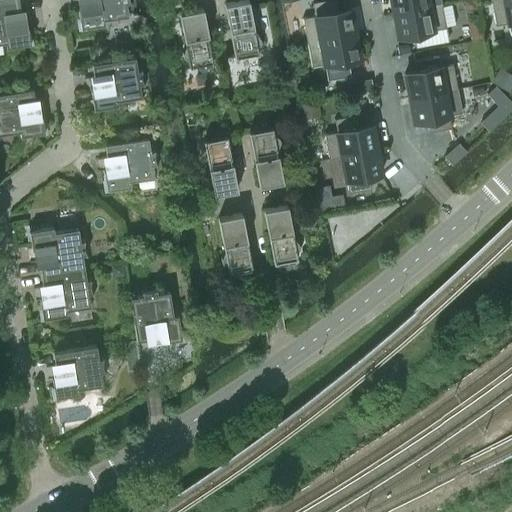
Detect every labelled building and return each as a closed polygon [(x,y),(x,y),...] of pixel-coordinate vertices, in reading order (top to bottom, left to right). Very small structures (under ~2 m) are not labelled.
[(22,24),(20,12),(17,0),(13,0),(0,2),(0,41),(5,41),(6,46),(30,42),(27,23),(22,24)] [(80,0),(82,7),(77,8),(80,27),(104,23),(103,18),(127,14),(125,1),(128,1),(129,2),(130,1),(129,0),(80,0)] [(234,57),(258,53),(256,44),(258,44),(259,43),(259,42),(260,41),(260,40),(260,39),(260,38),(259,37),(254,31),(247,0),(240,0),(224,3),(234,57)] [(324,0),(312,2),(315,15),(302,18),(307,42),(355,33),(350,8),(337,11),(335,0),(324,0)] [(440,0),(390,0),(393,12),(428,5),(428,4),(441,2),(440,0)] [(511,0),(493,0),(490,1),(495,25),(508,22),(510,35),(511,34),(511,0)] [(441,5),(441,3),(441,2),(428,4),(428,5),(393,12),(397,36),(414,33),(445,27),(446,27),(441,5)] [(451,3),(441,5),(446,27),(455,25),(451,3)] [(185,44),(182,51),(182,52),(182,53),(182,54),(182,55),(183,56),(184,57),(185,57),(186,58),(187,58),(189,66),(213,61),(202,7),(179,12),(185,44)] [(445,27),(414,33),(417,46),(448,40),(446,27),(445,27)] [(359,57),(355,33),(307,42),(311,66),(324,64),(359,57)] [(457,89),(452,64),(440,66),(438,55),(413,60),(415,70),(404,73),(409,97),(444,90),(444,91),(457,89)] [(91,62),(93,76),(95,88),(90,89),(93,108),(117,104),(116,99),(140,95),(138,82),(141,82),(141,83),(143,82),(141,79),(140,77),(140,76),(140,74),(140,73),(140,71),(140,69),(140,68),(139,67),(139,69),(136,69),(134,56),(91,62)] [(370,79),(352,82),(354,93),(372,89),(370,79)] [(36,113),(34,100),(31,87),(0,92),(0,132),(19,130),(19,135),(44,131),(41,112),(36,113)] [(462,112),(457,89),(444,91),(444,90),(409,97),(413,121),(426,119),(429,131),(451,127),(449,115),(462,112)] [(359,126),(357,114),(333,118),(336,131),(324,134),(328,159),(341,156),(341,155),(376,148),(372,124),(359,126)] [(276,148),(279,141),(279,140),(279,139),(279,138),(279,137),(278,136),(277,135),(276,135),(275,134),(273,134),(272,126),(248,131),(258,185),(282,180),(276,148)] [(203,139),(204,148),(203,148),(202,149),(201,150),(201,151),(201,152),(201,153),(201,154),(202,155),(207,161),(213,193),(237,189),(227,135),(203,139)] [(104,143),(106,156),(108,168),(102,169),(105,188),(130,184),(129,179),(153,175),(151,162),(153,162),(154,163),(155,162),(154,159),(153,158),(153,156),(153,155),(152,153),(152,151),(153,150),(153,148),(152,148),(151,149),(149,150),(147,136),(104,143)] [(381,173),(376,148),(341,155),(341,156),(346,180),(348,192),(371,188),(368,175),(381,173)] [(294,190),(298,206),(306,204),(303,188),(294,190)] [(263,208),(273,262),(297,258),(295,250),(297,249),(298,248),(298,247),(299,246),(299,245),(299,244),(299,243),(298,242),(293,236),(287,204),(263,208)] [(224,249),(221,256),(221,257),(221,259),(221,260),(222,261),(223,262),(224,262),(225,263),(226,263),(228,271),(252,266),(241,212),(218,217),(224,249)] [(28,230),(31,248),(31,249),(36,248),(40,272),(83,266),(81,253),(84,252),(84,253),(86,253),(85,251),(84,250),(84,248),(83,247),(83,245),(83,243),(83,242),(83,240),(83,239),(82,238),(82,239),(79,240),(77,227),(53,231),(52,226),(28,230)] [(138,250),(142,240),(134,237),(130,246),(138,250)] [(83,266),(40,272),(44,297),(39,298),(42,317),(66,313),(65,308),(89,304),(87,291),(90,291),(91,292),(92,291),(91,290),(90,288),(90,287),(89,285),(89,282),(89,280),(89,279),(90,277),(88,277),(88,278),(85,278),(83,266)] [(155,288),(155,287),(152,289),(149,290),(146,290),(142,290),(141,290),(140,291),(142,291),(142,294),(128,296),(135,339),(161,335),(161,340),(180,337),(177,313),(172,314),(168,290),(155,292),(155,289),(155,288)] [(136,351),(134,339),(125,341),(127,353),(136,351)] [(52,351),(54,364),(56,376),(51,377),(54,396),(78,392),(78,387),(102,383),(99,370),(102,370),(103,371),(104,370),(103,369),(102,367),(102,366),(101,364),(101,362),(101,361),(101,359),(101,358),(102,356),(100,356),(100,357),(97,357),(95,344),(52,351)]
